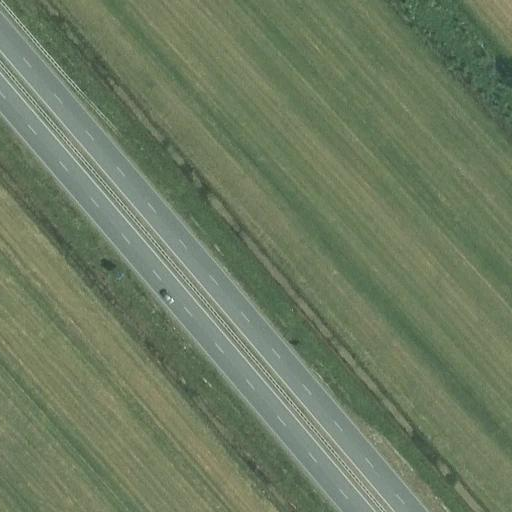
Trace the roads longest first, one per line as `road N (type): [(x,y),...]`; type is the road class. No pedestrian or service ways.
road 1 (trunk): [(408,511),(0,33)]
road 2 (trunk): [(0,94),(353,511)]
